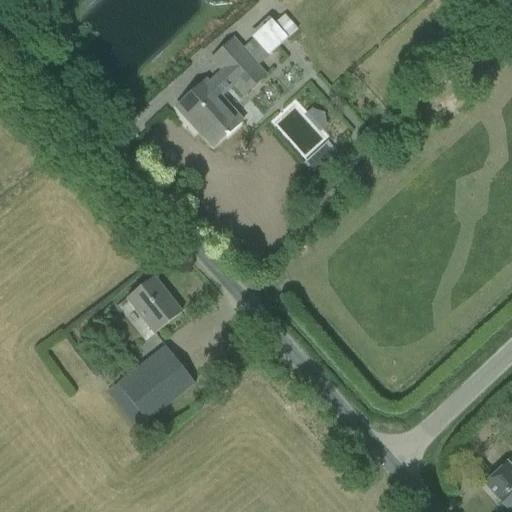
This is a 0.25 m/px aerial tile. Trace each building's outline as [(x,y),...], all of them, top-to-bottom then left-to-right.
[(258,42),(275,61),(296,42),(279,23),(258,42)] [(205,83),(176,109),(212,148),(225,137),(226,138),(241,125),(216,97),(232,83),(241,94),(262,76),(265,73),(259,65),(266,57),(252,42),(245,49),(241,45),(235,39),(232,43),(226,48),(212,61),(223,73),(208,87),(205,83)] [(311,174),(336,152),(327,142),(303,164),(311,174)] [(154,336),(165,327),(181,315),(153,279),(126,300),(154,336)] [(149,360),(116,386),(146,424),(179,398),(194,386),(165,348),(149,360)] [(511,511),(511,461),(485,485),(509,511),(511,511)]
